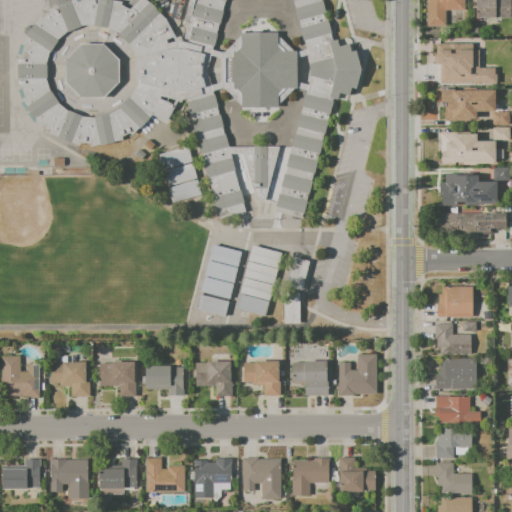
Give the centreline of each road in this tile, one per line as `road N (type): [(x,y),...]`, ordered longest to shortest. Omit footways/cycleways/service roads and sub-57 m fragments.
road 1 (tertiary): [(398,0),(399,511)]
road 2 (residential): [(400,426),(0,431)]
